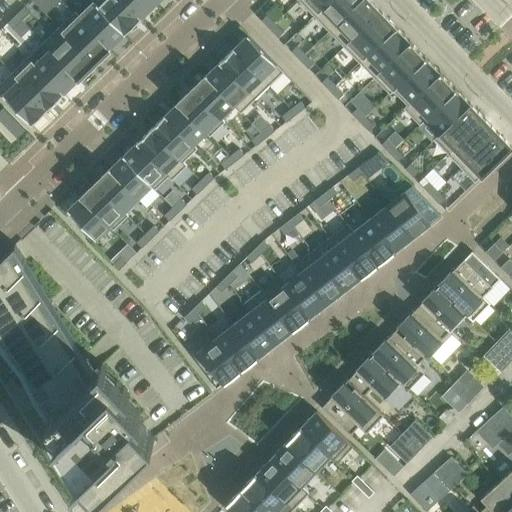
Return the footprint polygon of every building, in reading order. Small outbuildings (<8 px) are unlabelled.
[(125,34),(92,0),(91,0),(93,1),(78,15),(75,12),(74,12),(110,49),(125,34)] [(92,0),(125,34),(141,19),(122,0),(92,0)] [(122,0),(141,19),(156,4),(152,0),(122,0)] [(330,0),(299,0),(315,16),(330,0)] [(330,31),(361,0),(330,0),(315,16),(330,31)] [(345,47),(381,11),(370,0),(361,0),(330,31),(345,47)] [(22,20),(31,12),(25,6),(16,14),(22,20)] [(360,62),(396,27),(381,11),(345,47),(360,62)] [(110,49),(74,12),(59,27),(94,64),(110,49)] [(22,20),(16,14),(8,23),(13,29),(22,20)] [(267,15),(262,20),(270,29),(276,23),(267,15)] [(270,29),(278,37),(284,32),(276,23),(270,29)] [(43,42),(79,79),(94,64),(59,27),(43,42)] [(375,78),(411,42),(396,27),(360,62),(375,78)] [(234,49),(269,86),(284,72),(248,35),(234,49)] [(28,58),(63,94),(79,79),(43,42),(43,43),(49,49),(34,63),(29,57),(28,58)] [(390,93),(426,58),(411,42),(375,78),(390,93)] [(297,46),(292,51),(300,60),(306,54),(297,46)] [(269,86),(234,49),(220,62),(255,99),(269,86)] [(306,54),(300,60),(308,68),(314,63),(306,54)] [(12,73),(48,109),(63,94),(28,58),(12,73)] [(405,109),(441,73),(426,58),(390,93),(390,94),(394,91),(407,105),(404,108),(405,109)] [(206,76),(242,112),(255,99),(220,62),(206,76)] [(48,109),(12,73),(0,84),(0,91),(32,125),(48,109)] [(420,124),(456,89),(441,73),(405,109),(420,124)] [(242,112),(206,76),(192,89),(224,122),(225,122),(222,118),(234,106),(241,113),(242,112)] [(328,77),(322,82),(330,91),(336,85),(328,77)] [(330,91),(338,99),(344,94),(336,85),(330,91)] [(224,122),(192,89),(178,102),(211,135),(224,122)] [(435,140),(472,104),(456,89),(420,124),(420,125),(427,118),(441,132),(434,139),(435,140)] [(296,115),(306,107),(301,101),(291,108),(296,115)] [(165,116),(197,149),(197,148),(194,145),(207,133),(210,136),(211,135),(178,102),(165,116)] [(448,154),(485,118),(472,104),(435,140),(448,154)] [(4,107),(0,110),(0,120),(1,121),(10,113),(4,107)] [(360,122),(366,116),(358,107),(352,113),(360,122)] [(296,115),(291,108),(282,116),(287,122),(296,115)] [(10,113),(1,121),(6,127),(15,119),(10,113)] [(197,149),(165,116),(151,129),(186,166),(187,165),(184,162),(197,149)] [(366,116),(360,122),(369,130),(374,125),(366,116)] [(462,167),(498,132),(485,118),(448,154),(462,167)] [(15,119),(6,127),(12,133),(21,124),(15,119)] [(21,124),(12,133),(18,138),(26,130),(21,124)] [(266,138),(275,131),(270,125),(261,132),(266,138)] [(173,179),(186,166),(151,129),(137,142),(173,179)] [(266,138),(261,132),(251,139),(256,146),(266,138)] [(511,146),(498,132),(462,167),(475,182),(511,146)] [(390,153),(396,147),(388,139),(382,144),(390,153)] [(123,156),(155,189),(169,176),(172,180),(173,179),(137,142),(123,156)] [(396,147),(390,153),(399,162),(405,156),(396,147)] [(235,162),(244,155),(240,148),(230,156),(235,162)] [(155,189),(123,156),(109,169),(138,199),(152,186),(155,190),(155,189)] [(235,162),(230,156),(221,163),(226,169),(235,162)] [(358,167),(362,173),(372,166),(367,160),(358,167)] [(414,177),(420,171),(411,163),(405,169),(414,177)] [(362,173),(358,167),(348,175),(353,181),(362,173)] [(128,216),(129,215),(125,212),(138,199),(109,169),(96,182),(128,216)] [(206,186),(215,177),(209,172),(200,180),(206,186)] [(206,186),(200,180),(192,189),(197,194),(206,186)] [(432,196),(438,190),(430,181),(424,187),(432,196)] [(128,216),(96,182),(82,196),(114,229),(128,216)] [(323,194),(328,200),(338,193),(333,186),(323,194)] [(405,191),(387,205),(412,238),(430,224),(441,216),(412,186),(405,191)] [(438,190),(432,196),(440,205),(446,199),(438,190)] [(314,201),(319,207),(328,200),(323,194),(314,201)] [(82,196),(67,210),(96,240),(110,226),(113,230),(114,229),(82,196)] [(173,207),(178,213),(187,204),(181,198),(173,207)] [(412,238),(387,205),(370,218),(395,251),(412,238)] [(173,207),(164,215),(170,221),(178,213),(173,207)] [(289,220),(294,226),(304,219),(299,213),(289,220)] [(353,231),(348,223),(347,224),(378,264),(395,251),(370,218),(353,231)] [(294,226),(289,220),(280,227),(285,234),(294,226)] [(330,237),(361,278),(378,264),(347,224),(330,237)] [(151,239),(159,231),(154,225),(145,233),(151,239)] [(145,233),(137,242),(142,247),(151,239),(145,233)] [(313,250),(344,291),(361,278),(330,237),(313,250)] [(261,254),(269,245),(264,240),(255,248),(261,254)] [(486,252),(494,260),(503,252),(494,243),(486,252)] [(121,393),(126,388),(103,363),(92,374),(22,263),(26,260),(16,244),(0,258),(0,381),(80,507),(102,486),(104,487),(155,437),(136,416),(140,412),(121,393)] [(255,248),(247,257),(252,262),(261,254),(255,248)] [(344,291),(313,250),(296,264),(327,304),(344,291)] [(473,251),(465,259),(455,269),(454,268),(438,285),(474,320),(491,303),(484,296),(493,286),(501,278),(473,251)] [(113,265),(119,270),(127,262),(122,256),(113,265)] [(511,273),(511,261),(510,259),(501,267),(509,276),(511,273)] [(327,304),(296,264),(295,264),(300,271),(285,284),(279,276),(279,277),(310,317),(327,304)] [(230,284),(238,276),(233,270),(224,279),(230,284)] [(261,290),(293,330),(310,317),(279,277),(261,290)] [(230,284),(224,279),(216,287),(221,292),(230,284)] [(422,301),(452,330),(466,314),(473,321),(474,320),(438,285),(422,301)] [(244,303),(276,344),(293,330),(261,290),(244,303)] [(198,315),(207,306),(202,301),(193,309),(198,315)] [(397,328),(426,356),(452,330),(422,301),(421,303),(422,303),(415,311),(414,310),(397,328)] [(276,344),(244,303),(244,304),(249,311),(233,324),(259,357),(276,344)] [(198,315),(193,309),(185,317),(190,323),(198,315)] [(259,357),(233,324),(217,336),(211,329),(210,330),(241,370),(259,357)] [(389,336),(372,353),(409,388),(425,371),(418,364),(426,356),(397,328),(396,329),(397,329),(390,337),(389,336)] [(241,370),(210,330),(193,343),(224,384),(241,370)] [(493,346),(501,354),(510,346),(501,337),(493,346)] [(511,360),(511,348),(510,346),(501,354),(510,363),(511,360)] [(409,388),(372,353),(355,371),(356,372),(349,379),(348,378),(347,379),(383,414),(384,413),(365,394),(372,387),(385,399),(401,383),(407,389),(409,388)] [(467,387),(459,378),(450,387),(459,395),(467,387)] [(383,414),(347,379),(330,397),(331,397),(322,407),(351,434),(360,425),(367,432),(383,414)] [(476,395),(467,387),(459,395),(468,404),(476,395)] [(317,411),(301,427),(338,462),(354,446),(317,411)] [(502,423),(494,414),(486,422),(494,431),(502,423)] [(511,432),(502,423),(494,431),(502,440),(511,432)] [(316,471),(331,456),(338,463),(338,462),(301,427),(297,431),(286,442),(310,465),(316,471)] [(416,437),(407,429),(399,437),(407,446),(416,437)] [(416,437),(407,446),(416,454),(424,445),(416,437)] [(316,471),(310,465),(286,442),(272,458),(308,493),(309,493),(302,486),(316,471)] [(272,458),(257,473),(293,509),(308,493),(272,458)] [(451,473),(443,464),(434,472),(442,481),(451,473)] [(511,469),(499,482),(511,496),(511,469)] [(290,511),(293,509),(257,473),(242,489),(265,511),(290,511)] [(451,473),(442,481),(450,490),(459,482),(451,473)] [(359,475),(353,481),(361,489),(367,484),(359,475)] [(511,511),(511,496),(499,482),(481,498),(488,505),(480,511),(473,505),(472,506),(477,511),(511,511)] [(375,492),(367,484),(361,489),(369,498),(375,492)] [(265,511),(242,489),(226,505),(233,511),(265,511)]
